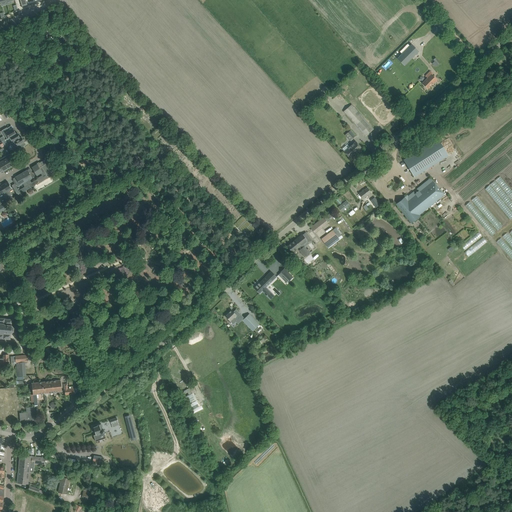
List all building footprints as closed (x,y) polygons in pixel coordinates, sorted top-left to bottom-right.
[(24,41),(15,49),(19,54),(29,47),(24,41)] [(397,58),(404,66),(419,51),(412,44),(397,58)] [(422,83),(424,85),(427,89),(437,80),(432,74),(433,74),(430,71),(427,75),(425,76),(427,78),(422,83)] [(343,111),(362,133),(365,136),(373,129),(370,126),(351,104),(343,111)] [(386,115),(377,123),(382,129),(392,121),(386,115)] [(7,139),(17,133),(17,132),(16,133),(13,128),(9,131),(7,127),(2,130),(7,139)] [(20,137),(17,133),(7,139),(9,138),(12,142),(21,137),(20,137)] [(21,137),(12,142),(17,150),(22,147),(20,144),(24,142),(21,137)] [(438,139),(404,161),(414,177),(448,155),(438,139)] [(354,155),(358,151),(361,148),(356,142),(349,147),(347,144),(342,149),(349,157),(353,154),(354,155)] [(9,154),(2,158),(3,160),(8,168),(12,165),(10,161),(13,159),(9,154)] [(41,166),(48,177),(54,174),(50,167),(53,165),(49,158),(49,157),(43,161),(45,164),(42,166),(41,166)] [(37,176),(41,173),(42,175),(37,178),(37,179),(40,182),(48,177),(41,166),(39,167),(37,164),(32,167),(35,173),(37,176)] [(27,170),(21,173),(30,188),(40,182),(37,179),(32,183),(30,179),(32,178),(31,176),(27,170)] [(21,194),(30,188),(21,173),(15,177),(19,183),(20,185),(23,183),(25,187),(19,190),(21,194)] [(396,204),(408,219),(415,213),(418,216),(437,201),(434,197),(441,191),(430,178),(417,189),(419,191),(415,194),(414,192),(408,196),(407,195),(396,204)] [(8,181),(1,185),(10,200),(13,198),(8,190),(12,188),(8,181)] [(362,183),(354,190),(360,198),(368,190),(362,183)] [(10,200),(1,185),(0,186),(0,199),(4,197),(7,202),(10,200)] [(380,204),(374,197),(370,200),(376,207),(380,204)] [(338,207),(341,211),(349,205),(346,201),(338,207)] [(0,206),(0,207),(2,211),(10,206),(7,202),(0,206)] [(333,211),(327,216),(330,220),(336,215),(333,211)] [(311,228),(314,232),(327,222),(324,217),(311,228)] [(335,228),(321,239),(327,246),(341,236),(335,228)] [(312,240),(309,236),(306,232),(303,235),(302,234),(287,246),(290,250),(292,252),(299,247),(301,249),(299,250),(304,257),(305,256),(306,256),(307,256),(308,256),(308,255),(309,255),(309,254),(309,253),(310,252),(305,246),(303,244),(307,241),(309,243),(312,240)] [(464,250),(482,236),(479,233),(461,246),(464,250)] [(42,251),(35,254),(38,260),(45,257),(42,251)] [(74,271),(75,272),(76,272),(78,272),(79,271),(80,270),(81,269),(81,267),(81,266),(80,264),(79,263),(78,263),(76,262),(75,263),(74,263),(73,264),(72,266),(72,267),(72,269),(73,270),(74,271)] [(285,268),(278,275),(282,279),(285,276),(289,280),(286,283),(292,277),(285,269),(285,268)] [(296,277),(305,288),(309,284),(299,274),(296,277)] [(255,287),(254,288),(260,294),(262,291),(266,295),(267,296),(270,299),(268,297),(272,293),(266,287),(272,282),(271,281),(271,280),(266,276),(267,276),(266,276),(259,283),(258,283),(259,283),(258,284),(257,284),(257,285),(256,285),(256,286),(255,287),(255,286),(255,287)] [(225,316),(233,324),(241,316),(236,310),(233,312),(232,310),(229,313),(228,312),(226,314),(227,315),(225,316)] [(242,321),(252,331),(259,324),(249,314),(242,321)] [(0,338),(2,339),(3,339),(5,339),(10,339),(10,340),(10,339),(11,334),(11,333),(13,332),(14,332),(14,331),(14,328),(15,328),(14,327),(12,325),(12,324),(12,320),(12,319),(7,319),(5,318),(4,318),(1,318),(1,317),(0,317),(0,318),(0,317),(0,338)] [(0,364),(9,364),(8,354),(3,355),(4,357),(0,357),(0,364)] [(178,363),(169,366),(174,377),(182,373),(178,363)] [(27,376),(27,367),(20,367),(20,371),(17,371),(18,376),(27,376)] [(60,380),(52,381),(54,392),(62,391),(61,386),(61,381),(60,380)] [(52,381),(43,382),(44,393),(54,392),(52,381)] [(33,394),(34,402),(35,406),(34,398),(38,397),(38,394),(44,393),(43,382),(32,383),(33,394)] [(189,395),(187,396),(190,404),(197,400),(194,393),(196,392),(194,387),(193,387),(192,384),(188,386),(189,388),(186,389),(189,395)] [(203,406),(190,413),(192,416),(206,410),(203,406)] [(26,413),(19,413),(20,422),(36,421),(35,407),(26,408),(26,413)] [(93,427),(94,430),(95,431),(95,433),(96,434),(94,435),(93,435),(94,436),(95,441),(99,440),(102,439),(106,438),(104,433),(105,432),(105,431),(104,430),(103,429),(101,424),(97,425),(97,426),(93,427)] [(35,463),(35,457),(20,455),(19,461),(30,462),(32,462),(31,463),(35,463)] [(94,456),(92,465),(101,467),(101,463),(102,463),(103,457),(94,456)] [(29,472),(30,462),(19,461),(18,471),(26,472),(29,472)] [(26,472),(18,471),(17,483),(28,484),(29,472),(26,472)] [(58,492),(67,494),(70,479),(61,477),(58,492)] [(28,490),(38,493),(42,495),(43,491),(39,490),(29,486),(28,490)] [(95,495),(89,493),(90,491),(84,489),(82,498),(97,502),(98,496),(96,495),(96,494),(95,494),(95,495)] [(114,498),(112,505),(128,509),(129,502),(114,498)]
